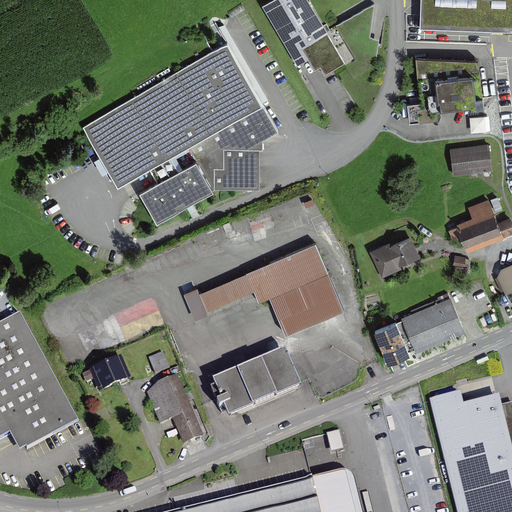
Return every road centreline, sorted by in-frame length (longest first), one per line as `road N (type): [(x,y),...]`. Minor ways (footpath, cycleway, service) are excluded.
road 1 (residential): [(511,331),(118,497),(77,506),(0,501)]
road 2 (residential): [(70,183),(116,243),(144,245),(348,154),(377,123),(390,90),(395,0)]
